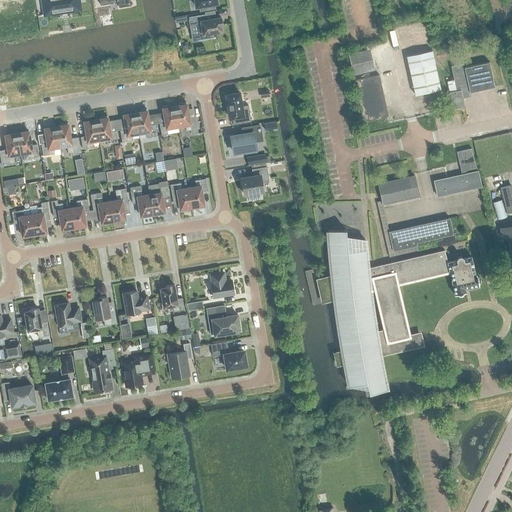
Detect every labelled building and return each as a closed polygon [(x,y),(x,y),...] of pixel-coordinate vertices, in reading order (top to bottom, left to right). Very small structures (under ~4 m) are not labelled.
[(3,2),(0,2),(0,20),(23,17),(24,23),(34,21),(31,1),(29,1),(30,2),(23,3),(23,2),(22,3),(21,0),(13,0),(8,1),(8,2),(3,3),(3,2)] [(42,0),(45,15),(79,9),(77,0),(42,0)] [(194,0),(196,7),(199,7),(199,11),(215,9),(214,4),(217,3),(216,0),(194,0)] [(220,18),(206,20),(205,14),(189,17),(190,24),(196,23),(199,40),(198,40),(198,41),(213,38),(212,38),(211,34),(221,32),(220,26),(222,26),(220,18)] [(354,81),(374,76),(369,49),(365,49),(347,53),(354,81)] [(406,56),(409,68),(415,95),(440,90),(433,56),(432,51),(406,56)] [(494,87),(489,62),(464,67),(463,63),(450,66),(456,91),(448,93),(451,109),(464,107),(462,94),(494,87)] [(354,81),(363,122),(388,117),(379,75),(374,76),(354,81)] [(241,106),(239,93),(225,95),(227,104),(226,104),(227,109),(228,109),(229,118),(232,118),(233,125),(251,122),(248,105),(241,106)] [(179,106),(174,107),(178,126),(185,125),(186,131),(190,130),(191,134),(197,133),(197,134),(198,134),(195,117),(194,117),(189,118),(186,103),(179,104),(179,106)] [(178,126),(174,107),(170,107),(169,106),(162,107),(165,123),(159,124),(161,135),(168,134),(167,128),(178,126)] [(140,113),(135,113),(138,133),(145,132),(146,138),(157,136),(155,124),(149,125),(146,109),(139,111),(140,113)] [(138,133),(135,113),(123,115),(126,129),(120,130),(122,142),(133,140),(131,134),(138,133)] [(100,119),(96,120),(99,140),(106,139),(107,145),(118,143),(116,131),(110,132),(107,116),(100,117),(100,119)] [(99,140),(96,120),(84,122),(86,136),(80,137),(82,149),(93,147),(92,141),(99,140)] [(61,126),(56,127),(60,147),(66,145),(68,153),(72,153),(73,155),(81,153),(78,137),(70,139),(68,123),(61,124),(61,126)] [(231,137),(233,152),(244,150),(245,154),(256,152),(253,134),(260,132),(259,125),(241,128),(242,135),(231,137)] [(60,147),(56,127),(44,129),(47,143),(41,144),(43,156),(54,154),(53,148),(60,147)] [(20,153),(27,152),(28,158),(39,156),(37,144),(31,145),(28,132),(16,134),(20,153)] [(13,155),(20,153),(16,134),(5,136),(7,150),(0,150),(0,155),(1,165),(14,163),(13,155)] [(183,148),(185,156),(193,154),(192,146),(183,148)] [(434,181),(437,196),(481,187),(478,171),(467,173),(466,171),(475,168),(471,149),(456,152),(459,162),(461,175),(434,181)] [(258,164),(267,162),(266,154),(257,156),(258,164)] [(125,165),(135,164),(134,155),(124,156),(125,165)] [(45,180),(42,166),(36,167),(39,181),(45,180)] [(241,179),(243,194),(247,193),(248,201),(260,198),(259,191),(263,191),(262,183),(269,182),(266,167),(251,169),(253,177),(241,179)] [(418,195),(414,176),(378,184),(382,200),(382,203),(418,195)] [(76,190),(84,188),(82,177),(74,179),(76,190)] [(195,187),(188,188),(192,208),(204,206),(201,192),(207,191),(207,192),(208,191),(205,178),(205,179),(194,181),(195,187)] [(158,184),(147,185),(149,195),(152,214),(157,213),(158,215),(164,214),(163,207),(162,198),(170,197),(168,185),(167,181),(158,182),(158,184)] [(192,208),(188,188),(181,189),(180,183),(170,185),(172,197),(178,196),(180,212),(187,210),(186,208),(192,208)] [(507,213),(511,212),(511,183),(500,186),(507,213)] [(140,186),(129,188),(130,192),(132,203),(138,202),(140,216),(152,214),(149,195),(142,196),(141,190),(140,186)] [(118,200),(110,201),(113,221),(125,219),(122,205),(128,204),(126,188),(117,190),(118,200)] [(113,221),(110,201),(105,202),(104,196),(99,197),(98,193),(90,195),(93,210),(99,209),(101,225),(108,224),(108,222),(113,221)] [(77,207),(70,208),(74,228),(85,226),(83,212),(89,211),(87,199),(76,201),(77,207)] [(74,228),(70,208),(63,209),(62,203),(57,204),(57,200),(51,201),(53,217),(59,216),(62,230),(74,228)] [(498,220),(506,218),(501,200),(493,203),(498,220)] [(37,214),(31,215),(34,235),(39,234),(40,236),(46,235),(43,219),(49,218),(47,202),(41,203),(41,207),(36,208),(37,214)] [(382,203),(377,205),(389,257),(418,251),(417,246),(393,251),(389,232),(382,203)] [(12,211),(11,211),(14,224),(20,223),(22,237),(34,235),(31,215),(30,209),(23,210),(12,212),(12,211)] [(449,218),(389,232),(393,251),(417,246),(416,243),(453,234),(449,218)] [(511,225),(500,228),(503,238),(508,237),(511,251),(511,250),(511,225)] [(334,298),(336,312),(338,325),(340,339),(342,352),(335,354),(337,364),(344,363),(349,386),(366,382),(369,393),(386,389),(385,382),(379,354),(411,347),(396,284),(450,271),(452,280),(451,280),(454,295),(465,292),(465,289),(479,286),(478,284),(479,284),(480,281),(479,277),(477,276),(476,276),(476,275),(475,275),(471,256),(462,258),(460,257),(457,257),(456,260),(447,262),(444,250),(419,256),(385,264),(367,268),(364,239),(346,240),(345,229),(327,231),(328,244),(330,258),(331,277),(317,280),(322,301),(334,298)] [(211,284),(213,297),(234,294),(231,281),(225,282),(223,273),(210,275),(212,284),(211,284)] [(182,298),(176,299),(174,285),(165,286),(166,288),(160,289),(163,307),(172,306),(173,312),(184,310),(182,298)] [(126,314),(140,312),(140,311),(149,309),(146,295),(139,297),(139,298),(137,298),(136,291),(122,293),(126,314)] [(92,311),(93,318),(95,317),(96,319),(103,318),(105,326),(117,324),(115,312),(109,313),(106,296),(97,298),(98,300),(92,301),(94,310),(92,311)] [(187,304),(188,311),(203,308),(202,301),(187,304)] [(68,303),(54,305),(58,326),(66,325),(72,324),(72,323),(80,321),(78,307),(71,308),(71,310),(69,310),(68,303)] [(214,335),(214,336),(237,332),(236,322),(238,322),(237,315),(226,317),(224,305),(206,308),(207,314),(211,313),(212,320),(208,321),(210,335),(214,335)] [(37,331),(38,337),(48,335),(46,324),(41,325),(38,308),(29,310),(30,311),(24,312),(28,333),(37,331)] [(4,334),(13,333),(10,319),(3,320),(4,321),(2,322),(0,315),(0,314),(0,336),(4,336),(4,334)] [(187,315),(174,317),(176,329),(189,327),(187,315)] [(154,318),(146,320),(147,327),(155,325),(154,318)] [(66,325),(58,326),(60,336),(68,334),(66,325)] [(178,340),(186,338),(185,331),(177,332),(178,340)] [(141,348),(151,346),(149,337),(139,338),(141,348)] [(212,356),(224,354),(226,369),(246,366),(243,351),(228,353),(226,342),(210,344),(212,356)] [(5,350),(7,358),(21,356),(18,343),(7,345),(7,349),(5,350)] [(168,354),(172,378),(189,375),(186,359),(192,358),(189,343),(183,344),(184,351),(168,354)] [(90,359),(94,382),(93,382),(95,392),(111,389),(110,380),(111,380),(109,373),(108,374),(106,362),(114,361),(112,349),(102,351),(103,357),(90,359)] [(122,362),(126,387),(142,384),(140,375),(153,373),(150,354),(135,357),(135,360),(122,362)] [(40,366),(45,364),(42,356),(37,358),(40,366)] [(73,372),(71,356),(59,358),(63,380),(45,383),(48,401),(72,396),(69,379),(68,379),(66,373),(73,372)] [(34,402),(31,385),(8,389),(7,383),(1,384),(3,397),(10,396),(12,406),(20,405),(26,404),(34,402)]
